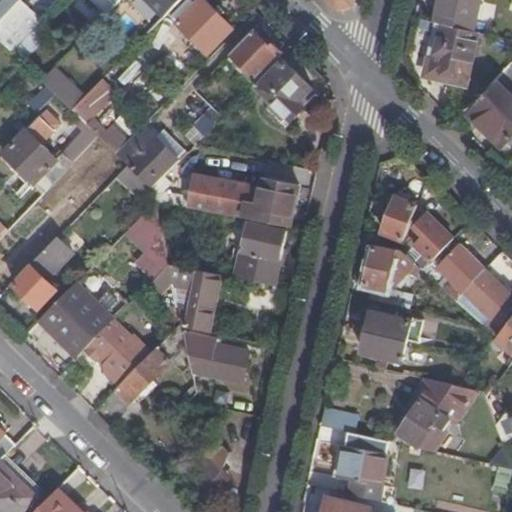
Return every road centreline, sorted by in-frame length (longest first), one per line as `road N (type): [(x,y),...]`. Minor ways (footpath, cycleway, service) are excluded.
road 1 (residential): [(370,84),(268,511)]
road 2 (residential): [(0,354),(160,511)]
road 3 (tertiary): [(370,84),(511,221)]
